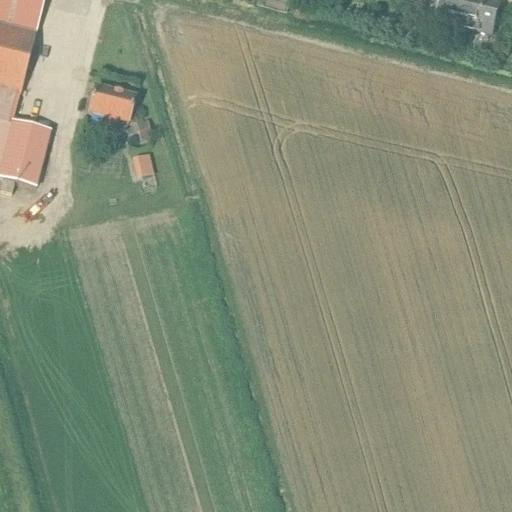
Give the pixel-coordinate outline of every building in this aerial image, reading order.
[(0,0),(0,182),(36,191),(51,135),(12,125),(44,0),(0,0)] [(312,10),(314,0),(305,0),(303,8),(312,10)] [(476,0),(420,0),(416,18),(445,25),(445,26),(480,35),(493,38),(501,6),(476,0)] [(135,99),(95,88),(88,116),(107,121),(105,130),(113,133),(115,123),(127,127),(135,99)] [(146,124),(135,127),(140,144),(151,141),(146,124)] [(147,161),(130,166),(135,184),(152,179),(147,161)]
